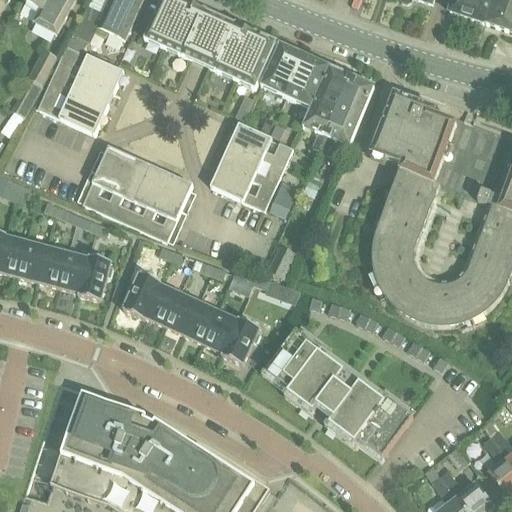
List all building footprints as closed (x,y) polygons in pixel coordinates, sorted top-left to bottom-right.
[(35,26),(57,38),(78,0),(27,0),(25,5),(42,15),(35,26)] [(74,38),(90,45),(94,36),(105,41),(108,40),(110,37),(125,43),(145,0),(111,0),(104,15),(88,8),(74,38)] [(173,0),(164,0),(145,42),(165,51),(186,6),(173,0)] [(413,1),(433,8),(435,0),(400,0),(400,1),(401,6),(408,8),(412,5),(413,1)] [(455,0),(450,15),(485,27),(494,0),(455,0)] [(511,0),(494,0),(485,27),(511,35),(511,0)] [(186,6),(165,51),(185,60),(205,14),(186,6)] [(205,14),(185,60),(201,68),(216,74),(237,29),(221,21),(205,14)] [(237,29),(216,74),(236,84),(257,38),(237,29)] [(257,38),(236,84),(260,94),(261,91),(280,49),(257,38)] [(286,102),(305,60),(280,49),(261,91),(286,102)] [(66,51),(57,72),(113,96),(123,75),(88,60),(83,72),(75,68),(80,57),(66,51)] [(11,115),(26,123),(59,62),(44,54),(28,83),(29,83),(11,115)] [(312,113),(331,71),(305,60),(286,102),(312,113)] [(312,152),(320,155),(353,81),(331,71),(312,113),(304,130),(319,137),(312,152)] [(57,72),(48,92),(104,117),(113,96),(57,72)] [(320,155),(328,158),(335,144),(349,150),(376,91),(353,81),(320,155)] [(104,117),(48,92),(39,113),(95,138),(104,117)] [(372,158),(403,169),(401,174),(434,186),(456,127),(434,119),(436,113),(395,98),(372,158)] [(239,109),(235,120),(244,124),(248,113),(239,109)] [(262,133),(270,137),(275,126),(267,122),(262,133)] [(231,150),(263,164),(271,167),(283,173),(293,153),(280,147),(274,159),(266,156),(272,143),(240,129),(231,150)] [(285,133),(276,129),(271,138),(280,142),(285,133)] [(258,176),(263,164),(231,150),(222,170),(254,184),(261,188),(274,194),(283,173),(271,167),(265,179),(258,176)] [(84,209),(105,218),(130,161),(109,152),(84,209)] [(135,206),(150,170),(130,161),(105,218),(126,227),(131,214),(120,209),(124,201),(135,206)] [(146,236),(171,179),(150,170),(135,206),(147,211),(143,220),(131,214),(126,227),(146,236)] [(248,197),(254,184),(222,170),(213,191),(265,214),(274,194),(261,188),(256,200),(248,197)] [(434,186),(401,174),(378,236),(376,242),(375,248),(374,254),(373,260),(373,266),(374,272),(375,278),(377,284),(379,289),(382,295),(385,300),(388,304),(392,309),(396,313),(400,317),(405,320),(410,323),(415,326),(421,328),(426,329),(432,331),(438,331),(444,331),(449,331),(455,330),(461,329),(467,328),(472,325),(478,323),(483,319),(488,316),(493,311),(497,307),(501,302),(504,296),(507,291),(510,285),(511,278),(511,204),(503,201),(482,193),(478,204),(493,210),(470,272),(467,276),(464,280),(460,284),(458,285),(456,286),(452,288),(449,289),(447,289),(444,289),(442,289),(437,289),(432,287),(430,286),(427,285),(423,282),(420,278),(418,274),(416,269),(415,264),(415,259),(415,256),(416,251),(440,188),(434,186)] [(511,178),(503,201),(511,204),(511,178)] [(171,179),(146,236),(167,245),(192,188),(171,179)] [(21,188),(9,183),(5,193),(17,198),(21,188)] [(311,200),(315,189),(308,185),(303,197),(311,200)] [(21,188),(17,198),(29,203),(33,193),(21,188)] [(271,213),(285,220),(293,202),(279,196),(271,213)] [(44,215),(55,220),(59,210),(48,206),(44,215)] [(55,220),(67,224),(71,215),(59,210),(55,220)] [(84,233),(95,237),(99,227),(88,223),(84,233)] [(95,237),(105,241),(109,232),(99,227),(95,237)] [(0,276),(17,281),(26,245),(6,240),(0,260),(0,276)] [(17,281),(38,286),(47,251),(26,245),(17,281)] [(268,276),(287,285),(300,258),(281,249),(268,276)] [(38,286),(59,292),(68,256),(47,251),(38,286)] [(160,260),(170,264),(174,255),(164,251),(160,260)] [(170,264),(181,269),(185,259),(174,255),(170,264)] [(78,300),(79,300),(89,262),(68,256),(59,292),(79,297),(78,300)] [(79,300),(101,306),(108,281),(111,282),(114,271),(110,270),(112,266),(90,260),(89,262),(79,300)] [(200,276),(211,280),(215,270),(203,266),(200,276)] [(211,280),(223,284),(226,275),(215,270),(211,280)] [(244,285),(255,289),(258,280),(247,276),(244,285)] [(144,324),(160,288),(161,286),(141,277),(139,281),(136,280),(131,289),(134,291),(123,314),(144,324)] [(255,289),(266,293),(270,284),(258,280),(255,289)] [(146,322),(165,331),(180,297),(160,288),(144,324),(145,324),(146,322)] [(284,304),(295,308),(300,295),(288,291),(284,304)] [(165,331),(184,340),(200,306),(180,297),(165,331)] [(310,313),(320,315),(323,304),(313,301),(310,313)] [(184,340),(204,349),(219,315),(200,306),(184,340)] [(330,318),(347,324),(351,312),(333,307),(330,318)] [(221,359),(223,360),(239,324),(219,315),(204,349),(222,357),(221,359)] [(356,328),(374,337),(379,326),(361,317),(356,328)] [(223,360),(243,369),(254,346),(257,347),(261,338),(258,336),(260,332),(240,323),(239,324),(223,360)] [(383,341),(399,351),(406,340),(389,330),(383,341)] [(297,333),(266,374),(282,386),(287,380),(295,386),(288,396),(304,408),(309,403),(317,409),(312,415),(314,416),(318,410),(334,422),(330,427),(331,428),(335,423),(343,429),(339,434),(355,447),(363,437),(371,443),(366,449),(383,461),(413,420),(387,401),(384,405),(360,386),(352,397),(337,386),(345,375),(320,357),(323,353),(297,333)] [(408,356),(424,366),(431,355),(415,345),(408,356)] [(434,372),(443,377),(449,366),(440,361),(434,372)] [(459,393),(478,404),(487,389),(469,377),(459,393)] [(110,508),(115,511),(258,511),(270,494),(157,424),(154,428),(144,424),(146,419),(84,399),(54,491),(110,508)] [(502,455),(510,448),(499,435),(491,441),(502,455)] [(489,477),(507,501),(511,497),(511,467),(508,462),(502,455),(491,441),(484,447),(500,468),(489,477)] [(448,460),(460,475),(471,467),(458,451),(448,460)] [(443,511),(464,511),(440,481),(433,471),(424,478),(431,488),(432,487),(442,498),(441,500),(448,509),(443,511)] [(440,481),(464,511),(494,511),(495,511),(476,487),(466,495),(459,486),(457,486),(449,474),(440,481)]
